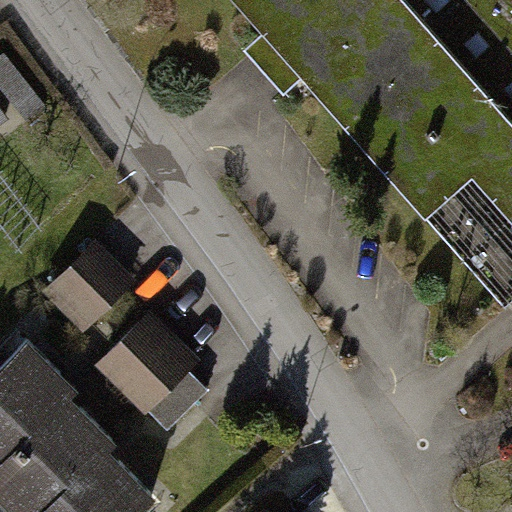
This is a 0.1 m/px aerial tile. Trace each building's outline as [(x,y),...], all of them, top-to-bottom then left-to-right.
[(511,0),(240,0),(508,297),(511,294),(511,0)] [(0,46),(0,85),(20,114),(50,92),(11,39),(0,46)] [(89,240),(42,274),(76,321),(123,287),(89,240)] [(28,338),(0,366),(0,463),(69,395),(77,388),(28,338)] [(165,345),(123,384),(162,426),(204,387),(165,345)] [(0,463),(0,484),(27,511),(49,511),(111,451),(118,444),(69,395),(0,463)] [(49,511),(146,511),(159,499),(111,451),(49,511)]
